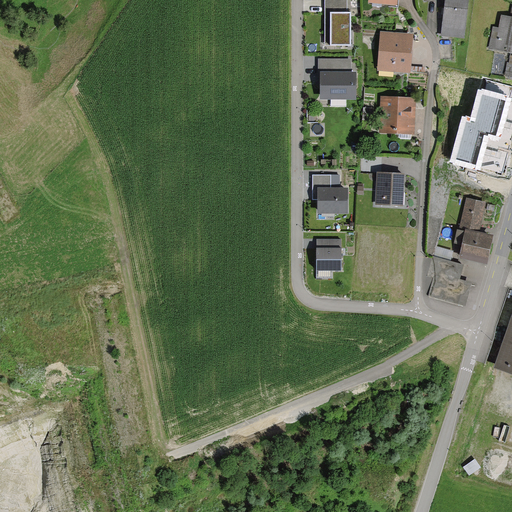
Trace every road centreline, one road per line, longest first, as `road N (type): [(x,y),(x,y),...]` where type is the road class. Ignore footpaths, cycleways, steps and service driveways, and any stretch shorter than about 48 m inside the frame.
road 1 (residential): [(299,0),(298,286),(315,302),(416,312)]
road 2 (residential): [(412,11),(436,52),(416,312)]
road 3 (unclassified): [(478,332),(420,511)]
